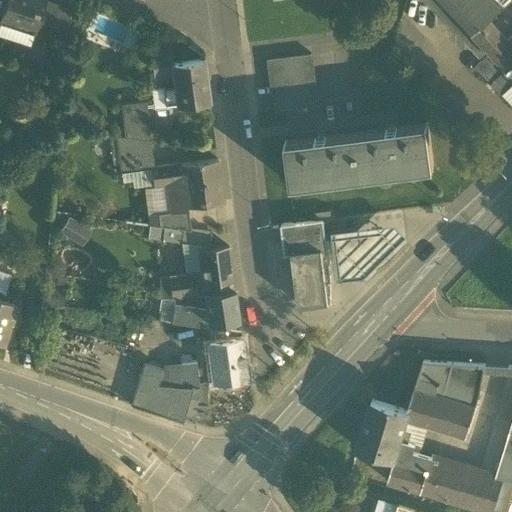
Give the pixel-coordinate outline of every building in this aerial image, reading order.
[(43,0),(5,0),(5,3),(0,17),(34,29),(36,23),(44,0),(43,0)] [(40,24),(48,1),(44,0),(36,23),(40,24)] [(475,67),(501,95),(511,84),(511,81),(504,72),(507,69),(473,32),(442,0),(425,0),(482,60),(475,67)] [(442,0),(473,32),(490,17),(493,14),(504,3),(500,0),(442,0)] [(40,24),(52,28),(59,5),(48,1),(40,24)] [(70,9),(59,5),(52,28),(67,33),(70,9)] [(490,17),(495,22),(498,19),(493,14),(490,17)] [(0,25),(32,36),(34,29),(0,17),(0,25)] [(511,33),(508,36),(495,22),(490,17),(473,32),(507,69),(508,70),(511,65),(511,33)] [(511,33),(498,19),(495,22),(508,36),(511,33)] [(151,53),(154,83),(173,80),(171,63),(172,63),(171,50),(151,53)] [(268,59),(275,110),(318,105),(311,53),(268,59)] [(164,88),(166,105),(176,104),(209,100),(204,59),(172,63),(171,63),(173,80),(174,86),(164,88)] [(122,104),(124,124),(149,121),(146,101),(122,104)] [(151,140),(149,121),(124,124),(125,137),(151,140)] [(285,141),(290,183),(433,165),(428,123),(285,141)] [(154,167),(151,140),(125,137),(116,135),(121,172),(122,172),(151,168),(151,167),(154,167)] [(169,211),(170,212),(188,210),(187,206),(223,201),(217,158),(180,163),(154,167),(151,167),(151,168),(153,184),(153,185),(166,183),(169,211)] [(133,187),(153,184),(151,168),(122,172),(122,181),(132,180),(133,187)] [(149,224),(159,225),(157,213),(169,211),(166,183),(153,185),(154,187),(144,188),(149,224)] [(159,225),(190,230),(188,210),(170,212),(169,211),(157,213),(159,225)] [(80,243),(90,226),(67,213),(57,229),(80,243)] [(291,253),(298,306),(329,302),(328,301),(330,301),(330,280),(325,237),(323,219),(281,224),(285,254),(291,253)] [(332,230),(332,237),(338,279),(364,276),(406,234),(395,223),(332,230)] [(181,242),(207,245),(209,233),(182,229),(181,242)] [(330,280),(338,279),(332,237),(325,237),(330,280)] [(184,296),(204,293),(204,292),(234,288),(228,247),(199,251),(201,272),(181,274),(184,296)] [(162,290),(163,298),(172,297),(184,296),(181,274),(160,277),(152,278),(154,288),(162,290)] [(154,288),(154,298),(163,298),(162,290),(154,288)] [(238,318),(234,288),(204,292),(204,293),(206,309),(208,322),(209,322),(238,318)] [(0,341),(1,342),(15,302),(0,297),(0,341)] [(171,321),(208,326),(209,322),(208,322),(206,309),(173,305),(171,321)] [(128,343),(52,325),(42,366),(118,384),(128,343)] [(208,341),(214,383),(246,378),(241,337),(208,341)] [(180,362),(183,386),(183,387),(192,386),(198,385),(195,360),(194,355),(190,356),(190,361),(180,362)] [(426,359),(416,386),(478,406),(481,395),(489,364),(426,359)] [(180,362),(163,369),(158,384),(183,386),(180,362)] [(182,421),(188,397),(192,386),(183,387),(183,386),(158,384),(163,369),(144,363),(131,405),(182,421)] [(198,385),(192,386),(188,397),(196,398),(196,403),(205,403),(207,384),(198,385)] [(467,439),(478,406),(416,386),(407,410),(410,411),(407,419),(467,439)] [(357,446),(395,458),(405,428),(407,419),(410,411),(407,410),(371,399),(357,446)] [(412,430),(405,428),(395,458),(389,478),(424,489),(433,460),(427,457),(424,465),(408,460),(411,448),(413,442),(409,440),(412,430)] [(435,455),(411,448),(408,460),(424,465),(427,457),(433,460),(435,455)] [(424,489),(493,511),(504,475),(435,455),(433,460),(424,489)] [(511,511),(511,477),(505,476),(504,475),(493,511),(496,511),(511,511)] [(395,511),(398,504),(398,503),(379,497),(374,511),(395,511)]
